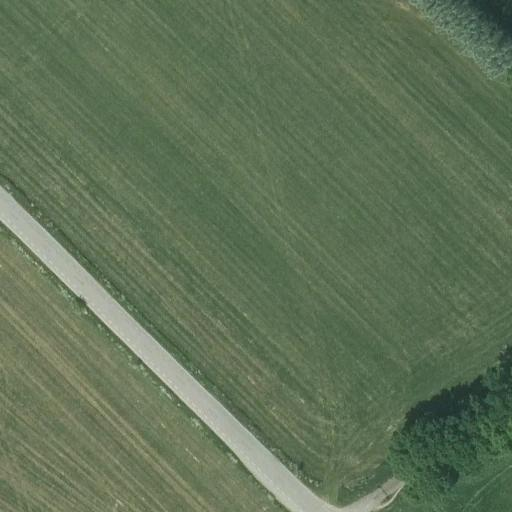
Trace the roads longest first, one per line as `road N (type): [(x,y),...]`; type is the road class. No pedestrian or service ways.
road 1 (unclassified): [(303,511),(0,209)]
road 2 (track): [(358,511),(511,411)]
